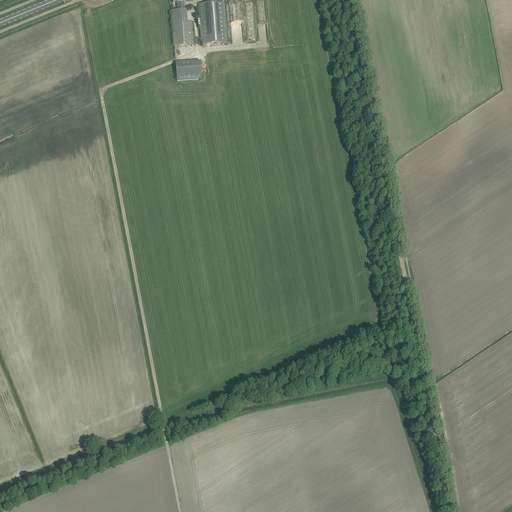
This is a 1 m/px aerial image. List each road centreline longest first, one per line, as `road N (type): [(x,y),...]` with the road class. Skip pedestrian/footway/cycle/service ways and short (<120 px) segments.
road 1 (track): [(195,50),(101,90),(178,511)]
road 2 (track): [(448,511),(350,0)]
